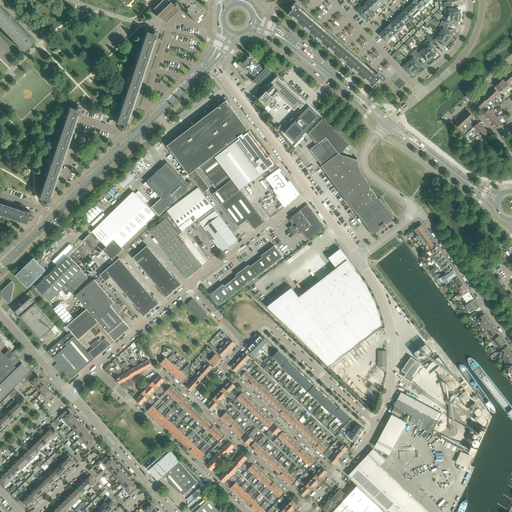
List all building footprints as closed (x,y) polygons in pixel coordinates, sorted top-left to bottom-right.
[(119,0),(125,6),(131,0),(159,0),(161,1),(153,9),(158,14),(156,16),(165,23),(181,7),(182,8),(196,23),(206,13),(201,9),(192,0),(119,0)] [(379,8),(371,0),(369,0),(366,3),(375,12),(379,8)] [(424,6),(419,0),(414,0),(411,3),(419,10),(422,13),(427,8),(424,6)] [(377,76),(298,8),(300,6),(294,1),(292,3),(294,5),(292,7),(293,8),(289,13),(293,17),(292,17),(297,22),(298,21),(305,27),(304,28),(309,32),(310,31),(313,34),(317,37),(316,38),(321,43),(322,42),(329,48),(328,49),(333,53),(334,52),(341,58),(340,59),(345,63),(346,62),(352,68),(352,69),(355,72),(357,74),(358,73),(364,79),(369,84),(370,83),(373,86),(378,81),(379,82),(381,80),(383,81),(385,79),(379,74),(377,76)] [(375,12),(366,3),(362,7),(371,16),(375,12)] [(419,10),(411,3),(412,3),(409,6),(416,13),(419,10)] [(459,14),(460,11),(451,9),(451,5),(444,6),(444,8),(448,9),(447,15),(460,18),(461,14),(459,14)] [(416,13),(409,6),(406,9),(413,17),(416,13)] [(371,16),(362,7),(357,11),(366,20),(370,16),(371,17),(371,16)] [(0,8),(0,26),(23,50),(32,42),(0,8)] [(413,17),(406,9),(402,12),(409,20),(413,17)] [(409,20),(402,12),(397,17),(405,24),(409,20)] [(460,21),(460,18),(447,15),(446,22),(442,21),(441,23),(447,26),(449,23),(457,25),(458,21),(460,21)] [(405,24),(397,17),(394,20),(401,28),(405,24)] [(401,28),(394,20),(391,23),(398,31),(401,28)] [(398,31),(391,23),(386,28),(393,35),(398,31)] [(453,35),(446,30),(447,26),(441,23),(440,26),(443,28),(439,34),(450,41),(452,39),(451,38),(453,35)] [(393,35),(386,28),(383,31),(390,39),(392,41),(395,37),(393,35)] [(124,129),(156,32),(154,32),(154,29),(150,29),(149,33),(146,32),(116,123),(119,124),(118,128),(120,130),(122,128),(124,129)] [(390,39),(383,31),(379,35),(388,44),(392,41),(390,39)] [(450,41),(439,34),(436,39),(432,36),(430,38),(434,43),(437,41),(444,46),(447,43),(448,44),(450,41)] [(437,52),(432,45),(434,43),(430,38),(427,41),(429,44),(424,48),(433,58),(436,55),(435,54),(437,52)] [(433,58),(424,48),(420,52),(417,49),(414,52),(418,57),(421,55),(427,61),(429,59),(430,60),(433,58)] [(421,66),(416,59),(418,57),(414,52),(410,54),(413,58),(408,62),(417,72),(420,69),(419,68),(421,66)] [(257,83),(258,83),(259,83),(260,83),(261,82),(272,71),(267,66),(266,66),(267,66),(264,70),(262,68),(263,68),(251,57),(251,56),(251,55),(250,55),(249,55),(249,56),(249,57),(243,63),(241,62),(240,62),(239,62),(239,63),(239,64),(239,65),(243,68),(244,67),(254,77),(254,76),(256,78),(253,81),(252,81),(254,82),(255,83),(256,83),(257,83)] [(417,72),(408,62),(403,66),(410,75),(413,73),(414,74),(417,72)] [(267,91),(259,99),(263,103),(266,106),(273,100),(274,98),(272,96),(275,93),(276,93),(279,96),(294,110),(298,106),(301,108),(303,105),(305,103),(299,97),(282,81),(277,77),(269,86),(271,88),(267,92),(267,91)] [(511,87),(504,79),(499,84),(506,91),(511,87)] [(506,91),(499,84),(496,87),(494,89),(499,94),(502,90),(504,93),(506,91)] [(499,94),(494,89),(491,92),(496,97),(497,96),(499,98),(501,96),(499,94)] [(496,97),(491,92),(487,95),(494,103),(498,99),(496,97)] [(494,103),(487,95),(484,98),(489,103),(491,102),(495,106),(497,105),(496,104),(494,103)] [(489,103),(484,98),(480,101),(487,108),(489,107),(488,106),(490,104),(489,103)] [(215,155),(247,130),(248,129),(226,100),(223,103),(218,106),(219,106),(167,146),(192,179),(199,174),(195,170),(199,167),(215,155)] [(487,108),(480,101),(479,101),(476,104),(476,105),(475,105),(474,107),(477,110),(479,109),(480,110),(484,107),(486,110),(487,108)] [(47,204),(79,108),(78,107),(77,104),(74,105),(72,109),(69,108),(46,175),(46,176),(45,178),(39,198),(42,199),(41,203),(43,205),(45,203),(47,204)] [(309,107),(284,133),(295,143),(320,118),(309,107)] [(487,117),(495,110),(493,109),(491,111),(489,109),(484,114),(487,117)] [(496,116),(494,114),(496,112),(495,110),(487,117),(490,121),(496,116)] [(476,119),(469,112),(465,115),(470,120),(472,119),(474,121),(476,119)] [(493,124),(501,117),(499,115),(498,114),(496,116),(490,121),(493,124)] [(469,122),(470,120),(465,115),(462,118),(469,125),(471,124),(469,122)] [(502,123),(500,121),(503,119),(501,117),(493,124),(497,128),(502,123)] [(469,125),(462,118),(459,121),(464,127),(465,125),(467,127),(469,125)] [(348,143),(325,121),(323,119),(320,121),(309,134),(318,143),(310,149),(322,166),(339,152),(339,153),(340,152),(341,152),(340,151),(348,143)] [(462,128),(464,127),(459,121),(455,124),(462,132),(464,130),(462,128)] [(475,133),(482,126),(479,122),(474,127),(475,129),(473,131),(475,133)] [(478,136),(485,129),(482,126),(475,133),(478,136)] [(481,139),(488,132),(485,129),(478,136),(481,139)] [(268,156),(254,137),(249,131),(248,132),(247,130),(215,155),(233,179),(240,189),(260,174),(263,178),(274,169),(279,166),(270,155),(268,156)] [(330,178),(355,159),(341,155),(339,153),(339,152),(322,166),(321,166),(330,178)] [(215,155),(199,167),(218,190),(233,179),(215,155)] [(339,191),(361,174),(361,173),(360,172),(359,170),(359,169),(359,168),(358,167),(358,166),(358,164),(357,163),(357,161),(357,159),(357,158),(357,160),(355,159),(330,178),(329,179),(339,191)] [(169,207),(189,188),(188,188),(165,165),(166,164),(165,164),(146,182),(161,198),(152,207),(159,216),(169,206),(169,207)] [(300,194),(291,182),(289,183),(280,172),(282,171),(280,167),(266,178),(274,189),(273,190),(275,192),(278,197),(279,196),(287,205),(299,196),(298,196),(300,194)] [(209,188),(199,174),(192,179),(199,188),(203,193),(209,188)] [(348,203),(349,203),(370,187),(369,187),(370,186),(370,187),(371,186),(363,176),(362,175),(361,174),(339,191),(348,203)] [(218,190),(213,194),(221,204),(238,227),(247,220),(254,228),(255,229),(265,221),(241,189),(240,189),(233,179),(218,190)] [(358,215),(379,199),(370,187),(349,203),(358,215)] [(199,188),(167,211),(168,212),(182,231),(186,228),(197,220),(214,207),(203,193),(199,188)] [(120,246),(154,213),(134,193),(125,202),(102,224),(93,233),(107,246),(114,239),(120,246)] [(358,215),(361,220),(363,223),(373,235),(380,229),(380,228),(381,227),(382,228),(383,229),(387,226),(386,225),(385,224),(387,223),(387,224),(395,218),(392,214),(391,212),(387,208),(380,198),(379,199),(358,215)] [(31,215),(0,203),(0,214),(2,215),(3,215),(6,216),(25,223),(26,219),(30,221),(33,218),(31,217),(31,215)] [(300,210),(291,217),(291,218),(289,219),(292,224),(288,228),(294,235),(298,232),(300,234),(302,232),(309,241),(325,228),(308,205),(300,210)] [(214,207),(197,220),(203,228),(221,251),(221,252),(225,249),(227,247),(228,247),(231,244),(231,245),(232,244),(231,244),(237,240),(213,208),(214,208),(214,207)] [(202,266),(178,235),(182,232),(182,231),(168,212),(163,215),(166,219),(150,231),(186,278),(202,266)] [(415,230),(418,235),(424,231),(425,230),(421,225),(415,230)] [(419,241),(420,241),(421,240),(427,236),(424,231),(418,235),(416,236),(416,237),(419,241)] [(421,240),(424,245),(431,240),(427,236),(421,240)] [(112,260),(123,249),(120,246),(114,239),(107,246),(103,250),(112,260)] [(424,245),(428,250),(434,245),(431,240),(424,245)] [(427,250),(430,255),(439,249),(435,244),(434,245),(428,250),(427,250)] [(153,252),(147,245),(140,251),(146,258),(153,252)] [(283,257),(274,245),(268,250),(276,262),(283,257)] [(430,255),(433,259),(442,253),(439,249),(430,255)] [(276,262),(268,250),(261,255),(263,257),(270,267),(276,262)] [(267,306),(329,365),(382,324),(381,323),(381,320),(380,317),(379,315),(379,313),(378,310),(377,308),(375,304),(374,300),(373,300),(372,298),(371,295),(370,292),(368,289),(367,287),(366,285),(364,282),(362,279),(340,250),(338,252),(337,251),(335,252),(336,253),(330,258),(337,267),(299,297),(292,287),(267,306)] [(146,258),(140,251),(133,257),(139,264),(146,258)] [(158,259),(153,252),(146,258),(151,265),(158,259)] [(433,259),(436,263),(444,257),(442,253),(433,259)] [(67,256),(36,287),(50,301),(65,286),(72,293),(88,278),(67,256)] [(270,267),(263,257),(256,262),(264,271),(270,267)] [(436,263),(439,267),(447,261),(444,257),(436,263)] [(131,271),(125,265),(119,258),(112,264),(118,271),(124,277),(131,271)] [(151,265),(146,258),(139,264),(144,271),(151,265)] [(28,287),(45,270),(34,259),(16,275),(28,287)] [(164,265),(158,259),(151,265),(157,271),(164,265)] [(439,267),(441,271),(450,265),(447,261),(439,267)] [(264,271),(256,262),(250,266),(257,276),(264,271)] [(118,271),(112,264),(100,275),(106,281),(111,277),(118,271)] [(157,271),(151,265),(144,271),(150,277),(157,271)] [(169,271),(164,265),(157,271),(162,277),(169,271)] [(257,276),(250,266),(249,265),(242,270),(251,281),(257,276)] [(441,271),(443,275),(453,269),(450,265),(441,271)] [(443,276),(448,283),(449,282),(451,280),(457,275),(453,269),(443,275),(443,276)] [(251,281),(242,270),(236,275),(237,276),(245,286),(251,281)] [(124,277),(118,271),(111,277),(117,283),(124,277)] [(136,278),(131,271),(124,277),(129,284),(136,278)] [(162,277),(157,271),(150,277),(155,283),(162,277)] [(175,278),(174,277),(169,271),(162,277),(168,284),(175,278)] [(245,286),(237,276),(231,281),(238,291),(245,286)] [(449,282),(451,285),(452,285),(460,279),(457,276),(451,280),(449,282)] [(129,284),(124,277),(117,283),(122,290),(129,284)] [(168,284),(162,277),(155,283),(160,289),(161,290),(168,284)] [(181,284),(175,277),(175,278),(168,284),(173,290),(174,289),(174,290),(181,284)] [(141,284),(136,278),(129,284),(135,290),(141,284)] [(130,328),(111,305),(114,302),(95,279),(76,295),(87,309),(95,318),(99,322),(115,341),(130,328)] [(452,285),(454,288),(462,283),(460,279),(452,285)] [(11,301),(15,284),(12,281),(1,291),(1,296),(8,304),(11,301)] [(238,291),(231,281),(225,286),(232,296),(238,291)] [(454,288),(457,292),(459,291),(465,286),(462,283),(454,288)] [(135,290),(129,284),(122,290),(127,296),(135,290)] [(147,290),(141,284),(135,290),(140,296),(147,290)] [(172,291),(173,290),(168,284),(161,290),(160,290),(166,297),(173,291),(172,291)] [(232,296),(225,286),(223,284),(217,289),(225,301),(232,296)] [(225,301),(217,289),(210,294),(219,305),(225,301)] [(140,296),(135,290),(127,296),(133,302),(140,296)] [(152,297),(152,296),(147,290),(140,296),(145,303),(152,297)] [(457,295),(459,298),(462,296),(469,291),(467,290),(461,294),(460,293),(457,295)] [(475,300),(469,291),(462,296),(468,304),(475,300)] [(145,303),(140,296),(133,302),(138,308),(138,309),(145,303)] [(159,303),(153,296),(152,297),(145,303),(151,309),(152,308),(152,309),(159,303)] [(54,325),(35,303),(34,303),(30,298),(22,304),(20,303),(18,305),(20,306),(14,311),(20,318),(21,317),(40,338),(54,325)] [(208,316),(193,299),(187,304),(201,322),(208,316)] [(466,305),(470,312),(479,307),(475,300),(468,304),(466,305)] [(74,319),(61,303),(54,310),(67,325),(74,319)] [(150,310),(151,309),(145,303),(138,309),(144,316),(150,310)] [(86,309),(67,326),(94,358),(95,358),(100,354),(111,344),(111,343),(101,331),(99,333),(94,326),(98,323),(99,322),(95,318),(87,309),(86,309)] [(488,320),(484,314),(480,316),(479,317),(477,318),(482,325),(488,320)] [(492,326),(488,320),(482,325),(486,330),(492,326)] [(495,333),(496,332),(492,326),(486,330),(492,339),(497,336),(495,333)] [(48,351),(47,351),(53,358),(57,363),(54,366),(62,376),(67,371),(72,377),(77,373),(93,359),(72,334),(70,332),(66,336),(48,351)] [(258,338),(265,344),(268,340),(262,334),(258,338)] [(505,344),(499,335),(493,340),(499,348),(505,344)] [(235,343),(228,336),(226,338),(228,340),(227,342),(232,347),(235,343)] [(232,347),(227,342),(225,344),(223,341),(219,338),(217,340),(221,343),(229,350),(232,347)] [(258,338),(254,342),(261,348),(265,344),(258,338)] [(258,352),(260,350),(261,348),(254,342),(251,346),(258,352)] [(219,350),(216,348),(211,343),(209,345),(215,350),(223,357),(226,354),(220,349),(219,350)] [(229,350),(221,343),(220,345),(222,347),(220,349),(226,354),(229,350)] [(250,346),(247,350),(254,356),(258,352),(251,346),(250,346)] [(511,352),(507,346),(499,352),(498,352),(501,356),(502,355),(504,357),(511,352)] [(0,399),(30,371),(9,350),(4,355),(0,350),(0,399)] [(276,360),(282,353),(278,350),(272,357),(276,360)] [(164,366),(172,358),(176,353),(175,351),(170,357),(168,359),(166,357),(162,362),(161,363),(164,366)] [(221,359),(216,353),(214,355),(212,353),(209,351),(208,353),(210,355),(218,362),(221,359)] [(386,366),(386,351),(378,351),(377,366),(386,366)] [(152,366),(148,360),(148,358),(145,359),(145,358),(141,352),(139,353),(143,359),(148,368),(152,366)] [(248,359),(250,357),(249,356),(250,355),(248,352),(246,353),(245,352),(242,356),(251,365),(253,363),(248,359)] [(511,353),(511,352),(504,357),(502,358),(505,362),(506,361),(508,363),(511,360),(511,353)] [(148,368),(143,359),(139,353),(137,354),(141,360),(142,361),(140,362),(140,364),(144,370),(148,368)] [(286,357),(282,353),(276,360),(279,363),(286,357)] [(218,362),(210,355),(209,356),(211,359),(209,360),(215,366),(218,362)] [(251,365),(242,356),(238,359),(244,364),(245,362),(249,366),(251,365)] [(289,360),(286,357),(279,363),(283,366),(282,367),(282,368),(289,360)] [(402,370),(406,373),(404,377),(411,381),(422,364),(411,357),(402,370)] [(138,365),(137,362),(134,358),(132,359),(135,363),(140,373),(144,370),(140,364),(138,365)] [(168,369),(173,364),(171,362),(173,360),(172,358),(164,366),(168,369)] [(213,367),(205,360),(203,358),(201,360),(204,362),(204,361),(206,364),(204,365),(210,371),(213,367)] [(140,373),(135,363),(132,359),(130,360),(133,365),(133,364),(134,367),(132,369),(136,375),(140,373)] [(172,372),(179,364),(181,362),(182,361),(181,359),(179,359),(177,362),(175,365),(173,363),(173,364),(168,369),(172,372)] [(242,366),(244,364),(238,359),(235,362),(243,369),(245,372),(247,370),(242,366)] [(282,368),(285,371),(292,364),(288,361),(289,360),(282,368)] [(130,370),(129,367),(126,361),(123,362),(124,363),(127,369),(132,377),(136,375),(132,369),(130,370)] [(194,362),(199,367),(207,374),(210,371),(204,365),(203,367),(200,365),(198,363),(196,361),(194,362)] [(172,372),(175,375),(180,369),(178,368),(182,364),(181,362),(179,364),(172,372)] [(199,367),(194,362),(193,362),(192,363),(197,368),(200,371),(198,372),(204,377),(207,374),(199,367)] [(243,369),(235,362),(231,367),(238,374),(243,369)] [(132,378),(132,377),(127,369),(124,363),(122,364),(125,370),(127,372),(124,373),(128,380),(132,378)] [(178,378),(186,370),(189,367),(190,366),(188,364),(184,369),(182,371),(180,369),(175,375),(178,378)] [(285,371),(289,374),(295,367),(292,364),(285,371)] [(124,382),(119,373),(117,370),(116,367),(113,368),(117,374),(118,377),(116,378),(120,384),(124,382)] [(186,370),(178,378),(182,381),(183,380),(184,378),(186,377),(187,376),(185,374),(187,372),(189,370),(190,367),(189,367),(186,370)] [(299,371),(295,367),(289,374),(292,377),(299,371)] [(128,380),(124,373),(122,375),(121,372),(120,369),(117,370),(119,373),(124,382),(128,380)] [(244,379),(251,373),(250,372),(249,373),(247,370),(245,372),(242,376),(244,378),(244,379)] [(193,374),(193,373),(190,371),(190,374),(192,376),(194,378),(193,380),(198,385),(201,381),(200,381),(193,374)] [(292,377),(296,381),(302,374),(301,372),(299,371),(292,377)] [(204,377),(198,372),(197,374),(194,372),(193,373),(193,374),(200,381),(204,377)] [(248,382),(253,377),(251,374),(252,374),(251,373),(244,379),(245,380),(246,380),(248,382)] [(34,385),(41,379),(37,375),(35,377),(33,374),(27,380),(33,387),(34,385)] [(249,385),(250,386),(258,377),(255,374),(253,377),(248,382),(247,382),(250,384),(249,385)] [(296,381),(299,384),(306,377),(304,376),(304,375),(302,374),(296,381)] [(170,385),(159,375),(156,379),(162,384),(163,382),(168,387),(170,385)] [(198,385),(193,380),(191,381),(186,377),(184,378),(195,388),(198,385)] [(254,388),(259,382),(261,380),(258,377),(250,386),(251,386),(252,386),(254,388)] [(299,384),(303,387),(309,380),(308,379),(306,377),(299,384)] [(38,389),(46,382),(42,378),(41,379),(34,385),(38,389)] [(195,388),(184,378),(183,380),(185,382),(188,385),(186,386),(191,391),(195,388)] [(160,385),(162,384),(156,379),(153,382),(163,392),(165,390),(160,385)] [(303,387),(307,391),(313,384),(311,382),(309,380),(303,387)] [(163,392),(153,382),(152,381),(147,387),(152,392),(156,388),(158,390),(158,391),(161,394),(163,392)] [(241,391),(230,381),(227,384),(232,389),(234,388),(236,390),(239,393),(241,391)] [(41,393),(48,387),(48,388),(50,386),(46,382),(38,389),(41,393)] [(257,391),(263,385),(262,384),(262,385),(259,382),(254,388),(257,390),(256,390),(257,391)] [(261,394),(267,387),(268,386),(265,383),(263,385),(257,391),(258,392),(259,391),(261,394)] [(236,396),(231,391),(232,389),(227,384),(224,388),(231,395),(235,398),(236,396)] [(311,395),(318,388),(316,387),(314,385),(308,392),(311,395)] [(169,394),(174,389),(171,386),(160,398),(161,399),(167,393),(169,394)] [(52,396),(50,393),(52,392),(48,388),(48,387),(41,393),(40,394),(46,401),(52,396)] [(149,396),(152,392),(147,387),(142,393),(152,403),(153,403),(155,401),(151,398),(149,396)] [(231,395),(224,388),(223,387),(218,393),(223,398),(227,394),(230,396),(229,397),(233,400),(235,398),(231,395)] [(263,396),(264,397),(270,391),(271,389),(267,387),(261,394),(263,396)] [(311,395),(315,398),(321,392),(319,390),(320,390),(318,388),(311,395)] [(167,404),(178,392),(174,389),(169,394),(171,396),(169,398),(165,402),(167,404)] [(267,399),(272,394),(270,392),(270,391),(264,397),(265,398),(265,397),(267,399)] [(174,403),(176,401),(181,395),(178,392),(167,404),(166,404),(168,406),(172,401),(174,403)] [(235,400),(238,403),(239,402),(246,395),(245,394),(244,395),(242,392),(235,400)] [(318,402),(325,395),(323,393),(321,392),(315,398),(318,402)] [(441,414),(402,392),(394,406),(404,411),(409,414),(412,416),(409,422),(431,433),(441,414)] [(152,403),(142,393),(139,397),(145,402),(146,400),(148,402),(151,405),(152,403)] [(220,402),(223,398),(218,393),(213,399),(221,406),(225,410),(227,409),(222,404),(220,402)] [(270,403),(276,397),(275,396),(274,397),(272,394),(267,399),(269,402),(270,403)] [(173,410),(184,399),(184,398),(181,395),(176,401),(178,402),(171,409),(173,410)] [(243,404),(248,399),(246,397),(247,396),(246,395),(239,402),(242,405),(243,404)] [(325,395),(318,402),(322,405),(328,398),(326,397),(327,396),(325,395)] [(24,402),(26,400),(22,396),(15,402),(22,409),(26,405),(24,402)] [(143,403),(145,402),(139,397),(136,400),(144,407),(147,411),(149,409),(145,405),(145,406),(143,403)] [(273,406),(278,400),(276,398),(277,397),(276,397),(270,403),(271,404),(271,403),(273,406)] [(322,405),(325,408),(332,402),(328,398),(322,405)] [(154,407),(156,404),(156,405),(160,400),(158,399),(149,409),(147,411),(151,414),(156,409),(154,407)] [(187,402),(184,399),(173,410),(175,412),(180,406),(182,408),(187,402)] [(221,406),(213,399),(210,403),(215,408),(217,406),(224,412),(225,410),(221,406)] [(246,407),(252,401),(251,400),(250,401),(248,399),(243,404),(246,406),(245,407),(246,407)] [(276,409),(282,402),(281,402),(280,402),(278,400),(273,406),(276,408),(275,408),(276,409)] [(40,407),(35,402),(33,401),(31,403),(33,405),(38,409),(40,407)] [(248,411),(249,410),(254,405),(255,405),(253,402),(252,401),(246,407),(245,408),(248,411)] [(22,409),(15,402),(12,405),(18,412),(22,409)] [(180,417),(190,405),(187,402),(182,408),(184,409),(182,411),(178,415),(180,417)] [(280,411),(285,406),(282,404),(283,403),(282,402),(276,409),(277,410),(278,409),(280,411)] [(325,408),(329,411),(335,405),(332,402),(325,408)] [(214,409),(215,408),(210,403),(207,406),(215,413),(216,412),(214,409)] [(154,417),(165,405),(164,404),(158,410),(156,409),(151,414),(154,417)] [(18,412),(12,405),(8,409),(15,416),(18,412)] [(161,413),(163,411),(167,407),(165,405),(154,417),(157,420),(162,415),(161,413)] [(189,414),(194,409),(190,405),(180,417),(182,419),(185,415),(185,414),(187,412),(189,414)] [(252,414),(258,408),(257,407),(256,407),(254,405),(249,410),(251,412),(251,413),(252,414)] [(282,415),(283,416),(290,409),(291,407),(288,405),(280,413),(283,415),(282,415)] [(329,411),(332,415),(339,407),(338,408),(335,405),(329,411)] [(404,411),(394,406),(391,412),(401,417),(404,411)] [(332,415),(333,415),(333,414),(337,417),(343,410),(339,407),(332,415)] [(256,416),(261,411),(258,409),(259,409),(258,408),(252,414),(253,415),(253,414),(256,416)] [(15,416),(8,409),(4,413),(11,420),(15,416)] [(193,418),(198,413),(194,409),(189,414),(191,415),(188,418),(186,420),(188,422),(192,417),(193,418)] [(284,417),(287,419),(293,412),(290,409),(283,416),(284,417)] [(64,422),(72,415),(69,411),(67,413),(65,410),(59,416),(64,422)] [(161,423),(168,416),(168,415),(170,414),(172,411),(170,410),(166,414),(164,417),(162,415),(157,420),(161,424),(162,423),(161,423)] [(337,417),(340,420),(347,414),(343,410),(337,417)] [(258,420),(264,414),(263,413),(261,411),(256,416),(258,418),(257,419),(258,420)] [(289,422),(297,414),(294,411),(293,412),(287,419),(289,421),(288,421),(289,422)] [(224,421),(231,413),(230,412),(227,414),(226,413),(221,418),(224,421)] [(11,420),(4,413),(0,416),(0,417),(1,418),(7,424),(7,423),(11,420)] [(197,422),(202,417),(198,413),(193,418),(194,419),(192,421),(189,424),(191,426),(193,423),(196,420),(197,422)] [(232,419),(231,417),(233,415),(231,413),(224,421),(227,424),(232,419)] [(257,421),(260,424),(267,417),(265,415),(264,414),(258,420),(257,421)] [(293,425),(301,417),(297,414),(289,422),(290,423),(291,423),(293,425)] [(340,420),(344,424),(350,417),(347,414),(340,420)] [(70,425),(76,419),(72,415),(64,422),(68,427),(70,426),(70,425)] [(170,421),(168,419),(170,417),(168,415),(168,416),(161,423),(162,423),(165,426),(170,421)] [(237,424),(239,422),(244,417),(242,415),(240,418),(238,420),(237,420),(231,427),(230,428),(234,431),(239,426),(237,424)] [(400,430),(405,421),(393,415),(389,424),(400,430)] [(168,429),(177,419),(178,419),(179,418),(177,416),(172,422),(170,421),(165,426),(168,429)] [(199,428),(206,420),(202,417),(197,422),(199,424),(197,426),(193,430),(195,431),(197,429),(198,429),(199,428)] [(260,424),(263,427),(270,420),(269,419),(267,417),(260,424)] [(7,424),(1,418),(0,419),(0,424),(4,429),(8,425),(7,423),(7,424)] [(73,429),(81,422),(78,418),(76,419),(70,425),(70,426),(73,429)] [(175,425),(177,423),(179,421),(181,419),(179,418),(178,419),(177,419),(168,429),(171,432),(176,427),(175,425)] [(231,427),(237,420),(238,420),(236,418),(234,421),(232,419),(227,424),(231,427)] [(204,428),(209,423),(206,420),(199,428),(200,429),(202,427),(204,428)] [(237,434),(244,427),(249,422),(247,420),(240,427),(239,426),(234,431),(237,434)] [(267,430),(273,423),(271,421),(270,420),(263,427),(267,430)] [(77,434),(85,426),(81,422),(73,429),(77,434)] [(176,436),(183,429),(182,428),(186,424),(184,422),(180,426),(178,429),(176,427),(171,432),(176,436)] [(240,438),(245,432),(244,430),(250,423),(249,422),(244,427),(237,434),(240,438)] [(299,429),(301,431),(306,426),(303,424),(304,423),(303,422),(303,423),(297,429),(298,429),(299,429)] [(203,436),(205,434),(206,433),(212,426),(209,423),(204,428),(206,430),(204,432),(202,434),(203,436)] [(304,434),(312,426),(309,423),(306,426),(301,431),(303,433),(303,434),(304,434)] [(266,436),(268,438),(270,435),(272,433),(278,427),(277,426),(274,424),(268,431),(269,433),(266,436)] [(361,433),(364,429),(357,424),(354,428),(361,433)] [(211,434),(216,429),(213,425),(212,426),(206,433),(207,435),(210,432),(211,434)] [(81,438),(87,432),(88,432),(89,431),(85,426),(77,434),(81,438)] [(307,437),(315,429),(312,426),(304,434),(305,435),(307,437)] [(392,445),(399,432),(388,426),(381,439),(392,445)] [(185,435),(183,434),(186,431),(188,429),(186,427),(184,430),(183,429),(176,436),(180,441),(185,435)] [(276,436),(281,430),(279,428),(278,427),(272,433),(273,434),(274,433),(276,436)] [(52,440),(59,433),(54,429),(52,431),(50,428),(46,432),(51,438),(52,440)] [(245,442),(255,432),(257,430),(255,428),(253,430),(249,435),(247,434),(242,439),(245,442)] [(354,428),(351,432),(359,437),(361,433),(354,428)] [(212,440),(220,432),(216,429),(211,434),(213,436),(211,438),(212,440)] [(310,440),(316,434),(318,432),(315,429),(307,437),(309,439),(309,440),(310,440)] [(254,440),(252,438),(257,433),(259,431),(257,430),(255,432),(245,442),(249,445),(254,440)] [(51,438),(46,432),(45,431),(40,435),(47,442),(51,438)] [(184,444),(194,432),(193,431),(187,437),(185,435),(180,441),(184,444)] [(91,436),(88,432),(87,432),(81,438),(77,441),(81,445),(83,443),(91,436)] [(190,440),(192,437),(196,434),(194,432),(184,444),(187,447),(192,442),(190,440)] [(218,440),(223,435),(220,432),(212,440),(211,441),(213,443),(216,439),(218,440)] [(280,441),(286,434),(285,434),(282,432),(278,437),(280,439),(279,440),(280,441)] [(351,432),(348,436),(355,442),(359,437),(351,432)] [(279,442),(282,445),(284,443),(289,438),(287,436),(287,435),(286,434),(280,441),(279,442)] [(314,443),(318,438),(316,436),(317,435),(316,434),(310,440),(311,441),(314,443)] [(47,442),(40,435),(37,439),(43,446),(47,442)] [(95,444),(93,442),(95,440),(91,436),(83,443),(89,450),(95,444)] [(234,446),(227,438),(224,436),(223,438),(225,440),(228,442),(226,444),(231,449),(234,446)] [(190,450),(197,443),(201,438),(199,437),(193,443),(192,442),(187,447),(190,450)] [(196,446),(198,444),(199,445),(203,440),(201,438),(197,443),(190,450),(193,454),(198,448),(196,446)] [(286,447),(292,440),(291,439),(291,440),(289,438),(284,443),(286,445),(285,446),(286,447)] [(317,446),(322,440),(321,439),(321,440),(318,438),(314,443),(316,445),(315,445),(317,446)] [(319,450),(325,444),(326,443),(327,441),(324,438),(322,440),(317,446),(316,447),(319,449),(318,449),(319,450)] [(43,446),(37,439),(33,442),(39,449),(43,446)] [(345,446),(338,439),(334,443),(335,443),(337,445),(345,452),(348,449),(349,450),(351,448),(347,444),(345,446)] [(290,449),(295,444),(293,442),(293,441),(292,440),(286,447),(287,447),(288,447),(290,449)] [(226,444),(224,446),(222,444),(222,443),(220,441),(218,443),(221,445),(228,452),(231,449),(226,444)] [(250,447),(254,450),(261,443),(259,441),(257,443),(255,441),(250,447)] [(39,449),(33,442),(28,447),(30,448),(36,453),(39,449)] [(196,457),(208,445),(206,443),(200,450),(198,448),(193,454),(196,457)] [(228,452),(221,445),(218,443),(216,445),(218,446),(221,449),(219,450),(224,455),(228,452)] [(257,453),(262,448),(260,446),(262,444),(261,443),(254,450),(257,453)] [(323,453),(328,448),(329,446),(327,444),(326,443),(325,444),(319,450),(320,451),(323,453)] [(345,452),(337,445),(335,443),(333,445),(338,449),(336,451),(341,456),(345,452)] [(289,457),(293,453),(299,446),(298,445),(297,446),(295,444),(290,449),(288,451),(290,452),(287,455),(289,457)] [(203,453),(205,451),(209,446),(208,445),(196,457),(200,460),(201,458),(205,455),(203,453)] [(297,455),(297,454),(302,450),(299,448),(300,447),(299,446),(293,453),(294,453),(297,455)] [(261,456),(268,448),(266,447),(264,449),(262,448),(257,453),(260,456),(261,456)] [(36,453),(30,448),(26,451),(33,458),(37,454),(36,453)] [(224,455),(219,450),(217,449),(216,450),(213,448),(211,450),(216,454),(215,455),(220,460),(224,455)] [(268,448),(261,456),(264,459),(269,454),(268,452),(270,450),(268,448)] [(268,462),(273,457),(275,454),(277,452),(279,450),(278,448),(273,453),(271,455),(269,454),(264,459),(268,462)] [(341,456),(336,451),(335,453),(329,448),(328,449),(331,452),(338,459),(341,456)] [(201,480),(176,456),(175,456),(169,449),(147,468),(158,480),(164,474),(182,496),(192,487),(191,487),(194,485),(195,486),(201,480)] [(300,458),(306,452),(305,451),(304,451),(302,449),(302,450),(297,454),(299,456),(299,457),(300,458)] [(338,459),(331,452),(328,449),(324,454),(335,464),(339,460),(338,459)] [(276,460),(274,459),(281,451),(279,450),(277,452),(275,454),(273,457),(268,462),(271,465),(276,460)] [(33,458),(26,451),(22,455),(29,462),(33,458)] [(71,459),(74,457),(69,452),(63,458),(64,460),(64,459),(70,465),(74,461),(71,459)] [(220,460),(215,455),(213,457),(211,455),(211,454),(209,452),(207,454),(210,457),(217,463),(220,460)] [(304,460),(308,455),(306,453),(307,453),(306,452),(300,458),(300,459),(301,458),(304,460)] [(252,462),(242,453),(239,456),(245,461),(246,459),(249,461),(248,462),(251,464),(252,462)] [(217,463),(210,457),(207,454),(206,456),(211,460),(209,462),(215,467),(218,464),(217,463)] [(467,466),(470,457),(461,454),(458,462),(467,466)] [(29,462),(22,455),(18,459),(25,466),(29,462)] [(302,462),(305,465),(306,464),(312,458),(311,457),(308,455),(304,460),(302,462)] [(105,469),(113,461),(110,457),(108,459),(106,456),(100,462),(105,469)] [(243,463),(245,461),(239,456),(236,459),(236,460),(244,467),(246,469),(248,467),(245,465),(243,463)] [(426,511),(368,457),(349,477),(386,511),(426,511)] [(215,467),(209,462),(207,464),(205,462),(201,458),(200,460),(211,471),(215,467)] [(310,466),(315,461),(313,459),(312,458),(306,464),(307,465),(308,464),(310,466)] [(18,459),(15,462),(14,463),(20,468),(20,469),(21,470),(25,466),(18,459)] [(70,465),(64,459),(64,460),(60,463),(67,470),(71,466),(70,465)] [(271,465),(274,468),(282,461),(280,459),(278,462),(276,460),(271,465)] [(244,467),(236,460),(233,463),(239,468),(240,466),(243,469),(242,469),(244,471),(246,469),(244,467)] [(20,468),(14,463),(15,462),(13,461),(9,465),(16,472),(20,469),(20,468)] [(110,471),(117,465),(113,461),(105,469),(109,473),(111,472),(110,471)] [(274,468),(278,472),(283,466),(281,465),(283,462),(282,461),(274,468)] [(327,472),(320,465),(316,462),(315,463),(321,468),(319,470),(324,475),(327,472)] [(67,470),(60,463),(56,467),(63,474),(67,470)] [(241,474),(237,470),(239,468),(233,463),(229,468),(234,473),(235,472),(240,476),(241,474)] [(281,475),(288,467),(291,464),(289,463),(284,468),(283,466),(278,472),(281,475)] [(114,475),(122,468),(118,464),(117,465),(110,471),(111,472),(114,475)] [(252,472),(257,467),(253,464),(242,475),(244,477),(250,471),(252,472)] [(287,471),(289,469),(292,466),(291,464),(288,467),(281,475),(280,475),(284,478),(289,473),(287,471)] [(16,472),(9,465),(5,469),(12,476),(16,472)] [(56,467),(53,470),(52,471),(58,476),(58,477),(59,478),(63,474),(56,467)] [(257,467),(252,472),(254,474),(248,480),(249,482),(253,478),(260,470),(257,467)] [(324,475),(319,470),(317,472),(314,469),(312,467),(310,468),(313,472),(321,479),(324,475)] [(118,479),(126,472),(122,468),(114,475),(118,479)] [(233,475),(234,473),(229,468),(226,471),(233,478),(236,480),(238,478),(235,476),(235,477),(233,475)] [(321,479),(313,472),(310,468),(308,470),(314,476),(311,480),(316,485),(321,479)] [(12,476),(5,469),(1,473),(3,474),(8,480),(9,479),(12,476)] [(58,476),(52,471),(53,470),(51,469),(47,473),(54,480),(58,477),(58,476)] [(260,470),(253,478),(249,482),(251,483),(253,481),(254,479),(257,477),(259,479),(263,473),(260,470)] [(287,481),(292,476),(294,474),(297,471),(295,470),(291,475),(289,473),(284,478),(287,481)] [(233,478),(226,471),(225,471),(222,474),(228,479),(229,477),(231,479),(231,480),(234,482),(236,480),(233,478)] [(121,483),(128,478),(130,476),(126,472),(118,479),(121,483)] [(54,480),(47,473),(43,477),(50,484),(54,480)] [(256,488),(260,484),(267,477),(263,473),(259,479),(260,480),(258,483),(258,482),(254,486),(256,488)] [(10,481),(9,479),(8,480),(3,474),(0,476),(0,479),(1,480),(0,481),(0,483),(3,487),(10,481)] [(226,481),(228,479),(222,474),(219,478),(229,487),(231,485),(226,481)] [(291,485),(296,479),(294,478),(296,475),(294,474),(292,476),(287,481),(291,485)] [(91,487),(97,481),(93,476),(91,478),(88,476),(85,480),(84,480),(90,486),(91,487)] [(238,484),(240,481),(243,478),(241,476),(233,485),(231,488),(234,491),(239,486),(238,484)] [(50,484),(43,477),(39,481),(46,488),(50,484)] [(260,484),(261,486),(263,483),(265,485),(270,480),(267,477),(260,484)] [(132,482),(128,478),(121,483),(119,485),(124,489),(132,482)] [(90,486),(84,480),(85,480),(83,479),(79,483),(86,490),(88,492),(92,488),(91,487),(90,486)] [(310,490),(303,483),(298,479),(297,480),(303,487),(302,489),(307,494),(310,490)] [(263,494),(273,483),(270,480),(265,485),(267,487),(261,493),(263,494)] [(303,483),(310,490),(311,491),(316,485),(311,480),(307,484),(305,482),(303,483)] [(46,488),(39,481),(35,485),(37,486),(42,491),(43,491),(46,488)] [(238,494),(245,486),(248,483),(246,481),(243,485),(241,487),(239,486),(234,491),(238,494)] [(135,490),(133,487),(135,486),(132,482),(124,489),(129,496),(135,490)] [(264,496),(271,489),(272,491),(277,485),(274,482),(273,483),(263,494),(264,496)] [(86,490),(79,483),(75,486),(82,493),(86,490)] [(244,490),(247,488),(250,484),(248,483),(245,486),(238,494),(241,497),(246,492),(244,490)] [(307,494),(302,489),(300,490),(298,488),(293,484),(292,486),(304,497),(307,494)] [(269,501),(281,489),(277,485),(272,491),(274,492),(268,499),(269,501)] [(42,491),(37,486),(33,489),(40,496),(44,492),(43,491),(42,491)] [(82,493),(75,486),(71,490),(72,492),(73,491),(78,497),(79,497),(82,493)] [(384,511),(356,486),(347,496),(343,500),(354,511),(384,511)] [(244,500),(252,493),(255,489),(253,487),(250,491),(248,493),(246,492),(241,497),(244,500)] [(40,496),(33,489),(29,493),(36,500),(40,496)] [(251,497),(253,494),(257,490),(255,489),(252,493),(244,500),(248,504),(253,498),(251,497)] [(279,497),(284,492),(281,489),(269,501),(273,504),(274,502),(273,501),(272,502),(272,501),(277,495),(279,497)] [(354,511),(343,500),(347,496),(340,489),(330,500),(328,499),(327,501),(327,502),(322,508),(325,511),(354,511)] [(78,497),(73,491),(72,492),(69,495),(76,502),(80,498),(79,497),(78,497)] [(29,493),(25,497),(31,503),(32,504),(36,500),(29,493)] [(298,505),(290,497),(290,498),(285,493),(283,495),(288,499),(291,501),(289,503),(294,509),(298,505)] [(251,507),(258,499),(262,495),(260,494),(255,500),(253,498),(248,504),(251,507)] [(31,503),(25,497),(24,495),(18,502),(22,506),(24,504),(27,507),(31,503)] [(76,502),(69,495),(65,499),(72,506),(76,502)] [(257,503),(260,501),(263,497),(262,495),(258,499),(251,507),(250,507),(254,511),(259,505),(257,503)] [(114,503),(116,501),(112,496),(105,502),(107,503),(112,509),(113,509),(116,505),(114,503)] [(72,506),(65,499),(61,503),(68,510),(72,506)] [(221,511),(210,499),(195,511),(221,511)] [(254,511),(255,511),(258,511),(267,503),(265,501),(263,504),(261,507),(259,505),(254,511)] [(143,511),(148,511),(154,507),(150,503),(149,505),(146,502),(140,508),(143,511)] [(258,511),(265,511),(266,511),(264,510),(266,507),(270,503),(268,502),(267,503),(258,511)] [(61,503),(57,506),(57,507),(62,511),(65,511),(68,510),(61,503)] [(107,503),(103,507),(107,511),(111,511),(114,510),(113,509),(112,509),(107,503)] [(283,509),(282,508),(276,503),(275,504),(279,509),(282,511),(290,511),(285,507),(283,509)] [(290,511),(294,509),(289,503),(285,507),(290,511)]
